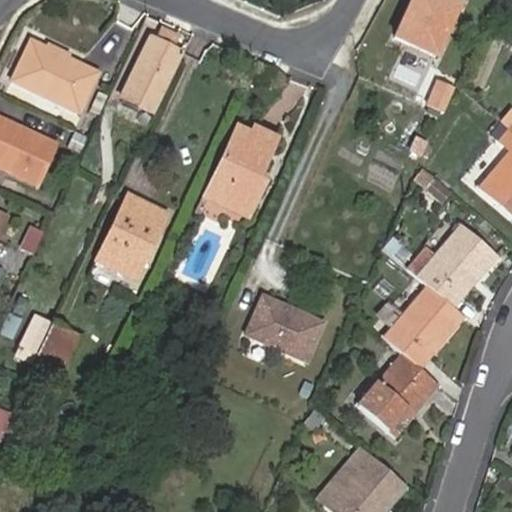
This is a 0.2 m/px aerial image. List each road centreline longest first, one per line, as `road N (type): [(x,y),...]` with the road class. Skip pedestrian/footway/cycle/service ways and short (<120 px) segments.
road 1 (residential): [(353,0),(319,37),(290,41),(172,0)]
road 2 (residential): [(450,511),(511,331)]
